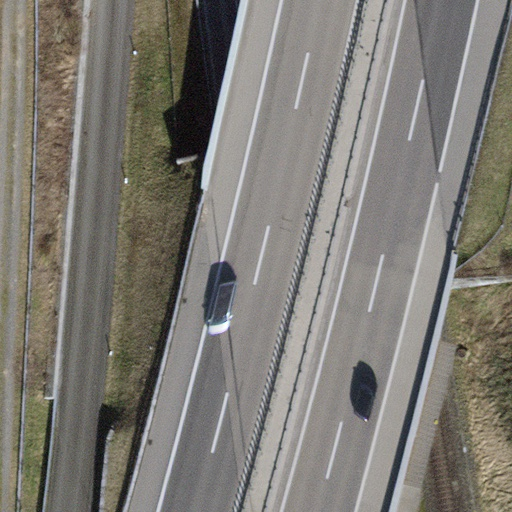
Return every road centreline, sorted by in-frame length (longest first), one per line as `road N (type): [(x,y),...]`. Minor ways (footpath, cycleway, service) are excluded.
road 1 (motorway): [(324,0),(196,511)]
road 2 (motorway): [(319,511),(441,0)]
road 3 (secondary): [(301,511),(235,0)]
road 4 (track): [(7,511),(13,0)]
